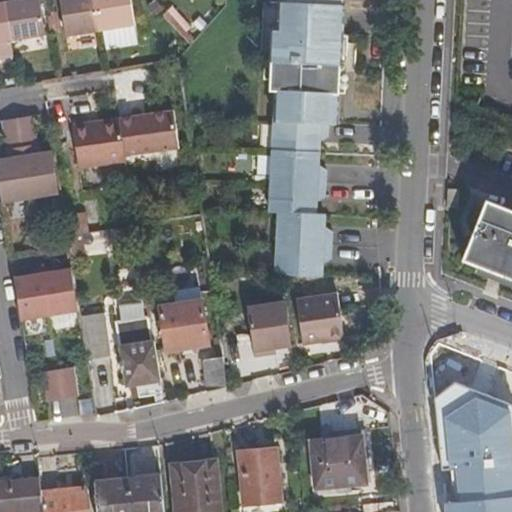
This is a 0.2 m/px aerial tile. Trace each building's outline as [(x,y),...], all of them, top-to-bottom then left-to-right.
[(0,0),(0,44),(12,42),(46,36),(39,0),(26,0),(20,1),(20,0),(0,0)] [(59,0),(67,39),(102,33),(135,27),(130,0),(59,0)] [(282,0),(281,35),(274,35),(272,94),(278,94),(276,125),(331,128),(340,128),(345,0),(282,0)] [(0,60),(15,58),(12,42),(0,44),(0,60)] [(118,122),(124,157),(178,148),(172,114),(118,122)] [(39,149),(33,119),(18,121),(2,124),(8,153),(23,151),(39,149)] [(80,173),(125,165),(125,159),(124,157),(118,122),(72,130),(80,173)] [(331,128),(276,125),(274,125),(272,155),(322,157),(324,139),(330,140),(331,128)] [(178,148),(124,157),(125,159),(179,151),(178,148)] [(39,149),(23,151),(8,153),(10,161),(24,158),(41,156),(39,149)] [(0,198),(1,206),(31,202),(61,197),(53,154),(41,156),(24,158),(10,161),(0,162),(0,198)] [(322,174),(322,157),(272,155),(270,186),(328,189),(329,174),(322,174)] [(270,186),(268,216),(278,216),(318,218),(319,201),(327,201),(328,189),(270,186)] [(511,214),(484,203),(460,261),(496,275),(511,281),(511,214)] [(89,214),(76,214),(76,233),(89,233),(89,214)] [(335,235),(326,237),(327,218),(318,218),(278,216),(276,245),(276,246),(334,249),(335,235)] [(85,234),(87,255),(113,252),(110,232),(85,234)] [(85,251),(83,240),(68,243),(70,254),(85,251)] [(211,277),(210,275),(207,250),(205,243),(205,242),(198,243),(203,278),(211,277)] [(274,278),(281,278),(324,280),(325,263),(333,262),(334,249),(276,246),(274,278)] [(140,254),(143,275),(153,273),(150,252),(146,253),(140,254)] [(21,325),(50,320),(81,316),(73,273),(43,277),(14,282),(21,325)] [(173,293),(174,307),(158,309),(166,352),(206,345),(197,289),(173,293)] [(346,334),(340,297),(299,304),(306,345),(324,342),(323,338),(346,334)] [(256,353),(293,347),(286,306),(250,312),(256,353)] [(83,317),(85,359),(111,358),(109,315),(83,317)] [(156,407),(164,405),(150,321),(117,325),(123,365),(120,366),(122,376),(125,375),(127,388),(137,387),(139,399),(154,397),(156,407)] [(206,398),(228,391),(228,389),(224,363),(203,367),(206,398)] [(43,376),(49,406),(64,403),(78,401),(73,371),(59,374),(43,376)] [(511,511),(511,405),(454,381),(435,396),(444,482),(447,511),(511,511)] [(369,482),(366,436),(316,440),(318,486),(369,482)] [(283,503),(279,448),(242,451),(245,506),(283,503)] [(173,460),(176,511),(220,511),(216,456),(173,460)] [(95,511),(162,511),(158,468),(92,475),(95,511)] [(0,483),(0,511),(41,511),(40,496),(38,480),(0,483)] [(40,496),(41,511),(85,511),(83,491),(40,496)]
